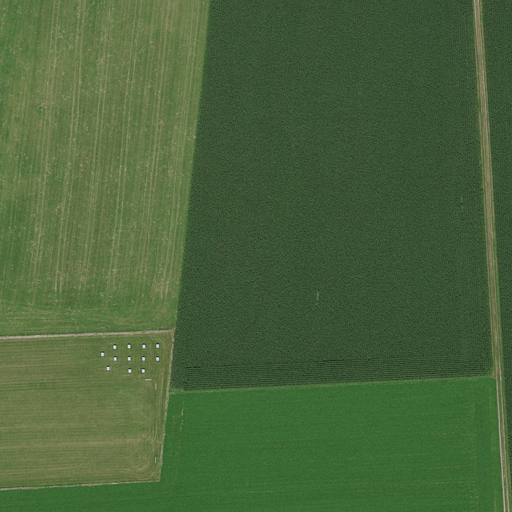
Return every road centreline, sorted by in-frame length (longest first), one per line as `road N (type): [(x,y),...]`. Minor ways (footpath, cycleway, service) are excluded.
road 1 (track): [(507,511),(478,0)]
road 2 (track): [(181,379),(220,0)]
